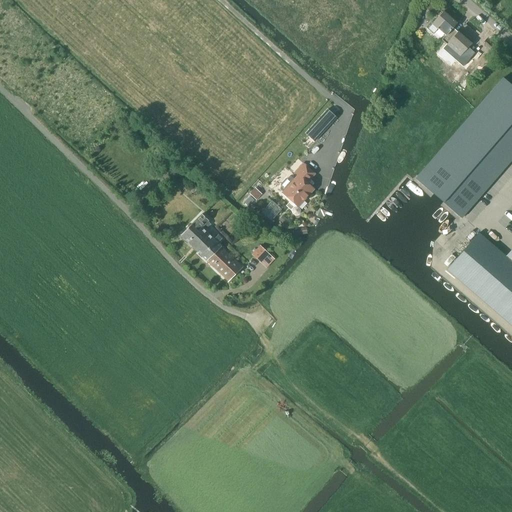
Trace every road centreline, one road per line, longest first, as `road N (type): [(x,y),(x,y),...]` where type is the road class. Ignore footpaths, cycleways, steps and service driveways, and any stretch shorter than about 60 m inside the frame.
road 1 (track): [(246,286),(204,292),(0,88)]
road 2 (track): [(444,511),(287,381),(260,335),(204,292)]
